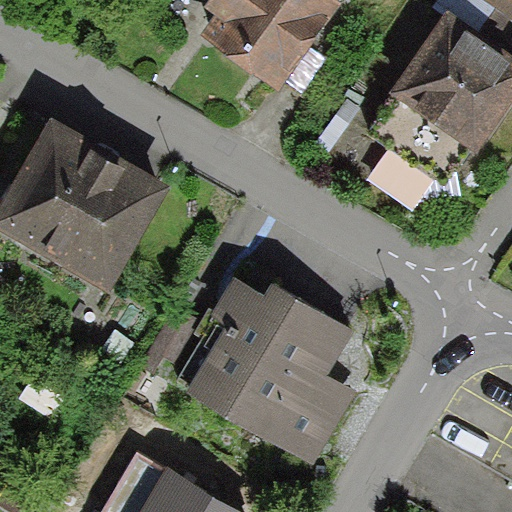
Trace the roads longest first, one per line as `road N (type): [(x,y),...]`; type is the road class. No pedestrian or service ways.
road 1 (residential): [(463,293),(0,32)]
road 2 (residential): [(463,293),(420,394),(348,511)]
